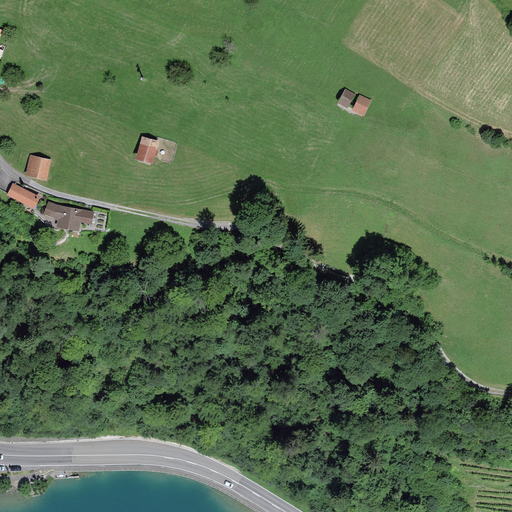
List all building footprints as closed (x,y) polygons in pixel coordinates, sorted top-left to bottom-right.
[(355,96),(347,91),(341,103),(350,107),(355,96)] [(372,102),(361,97),(354,110),(365,116),(372,102)] [(139,159),(153,164),(161,141),(146,137),(139,159)] [(50,159),(32,156),(29,174),(47,177),(50,159)] [(9,194),(38,208),(44,197),(15,183),(9,194)] [(95,211),(65,206),(52,203),(49,214),(61,217),(60,228),(81,231),(83,221),(94,222),(95,211)]
